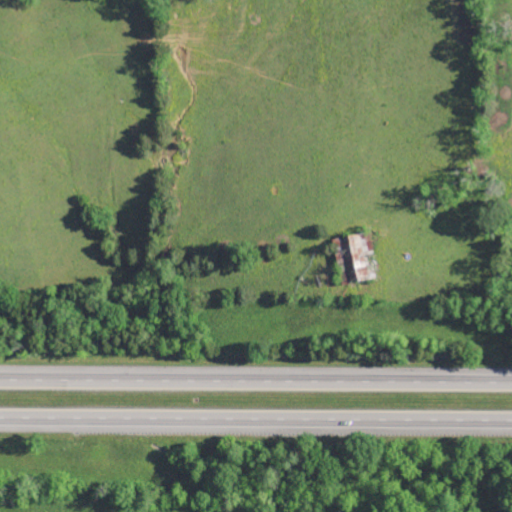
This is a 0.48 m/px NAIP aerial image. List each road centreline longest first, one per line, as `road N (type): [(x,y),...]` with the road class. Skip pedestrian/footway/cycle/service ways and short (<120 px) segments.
road 1 (motorway): [(511,380),(0,377)]
road 2 (motorway): [(0,422),(511,424)]
